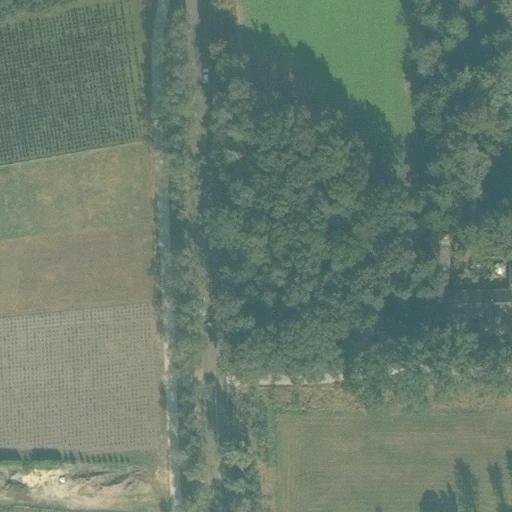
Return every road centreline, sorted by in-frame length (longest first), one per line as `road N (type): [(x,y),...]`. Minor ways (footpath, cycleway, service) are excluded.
road 1 (tertiary): [(214,383),(196,0)]
road 2 (track): [(169,386),(0,399)]
road 3 (track): [(0,326),(166,310)]
road 4 (tertiary): [(220,511),(214,383)]
